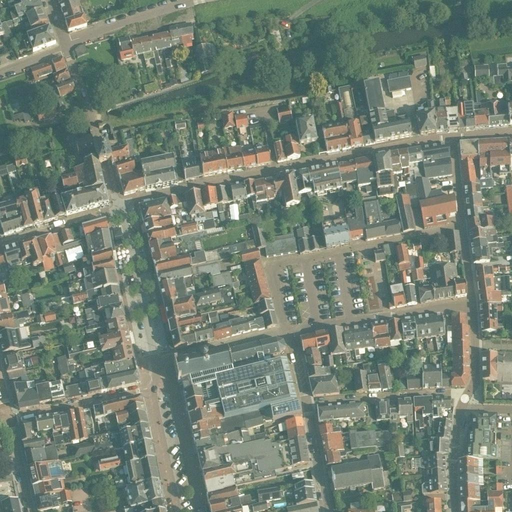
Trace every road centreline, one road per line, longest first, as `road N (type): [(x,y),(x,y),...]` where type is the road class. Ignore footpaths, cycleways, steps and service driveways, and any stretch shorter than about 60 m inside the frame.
road 1 (unclassified): [(119,206),(452,137)]
road 2 (residential): [(287,330),(271,265),(463,223)]
road 3 (residential): [(470,303),(287,330)]
road 4 (unclassified): [(119,206),(63,45)]
road 5 (residential): [(467,393),(306,404)]
road 6 (unclassified): [(154,359),(119,206)]
road 7 (residential): [(8,419),(152,388)]
road 8 (unclassified): [(200,0),(63,45)]
road 9 (residential): [(154,359),(287,330)]
road 10 (unclassified): [(178,511),(152,388)]
road 11 (unclassified): [(119,206),(0,244)]
road 12 (unclassified): [(456,511),(455,433),(467,393)]
